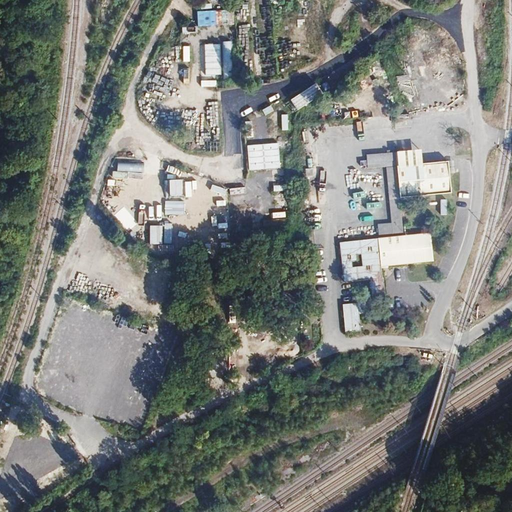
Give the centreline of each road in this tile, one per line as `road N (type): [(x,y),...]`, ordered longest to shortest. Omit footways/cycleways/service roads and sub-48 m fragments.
road 1 (track): [(120,458),(39,402),(28,377),(130,100),(132,125),(152,148),(178,161),(227,166),(227,96),(301,91),(386,22),(408,14),(452,24),(469,58)]
road 2 (track): [(331,349),(173,426),(43,511)]
